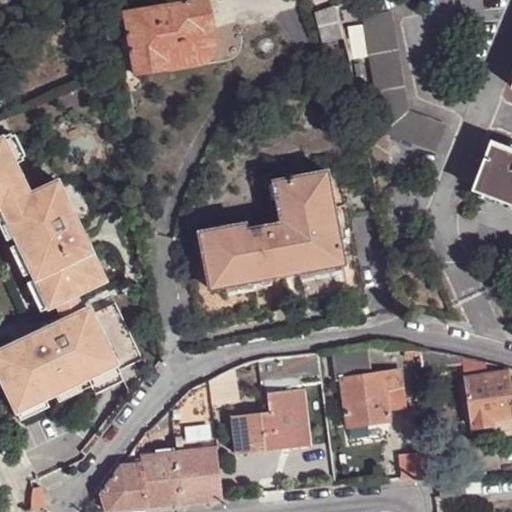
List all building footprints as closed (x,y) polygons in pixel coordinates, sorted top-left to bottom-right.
[(203,0),(124,14),(135,76),(168,71),(166,62),(198,56),(199,56),(204,53),(206,47),(203,31),(212,30),(207,0),(203,0)] [(390,9),(363,17),(384,133),(435,152),(446,125),(410,110),(408,109),(390,9)] [(323,43),(344,39),(337,10),(317,13),(323,43)] [(361,27),(348,29),(353,60),(367,58),(361,27)] [(323,104),(356,97),(352,79),(319,85),(323,104)] [(10,135),(1,138),(14,165),(22,161),(10,135)] [(14,165),(1,138),(0,139),(0,209),(7,223),(15,225),(19,235),(13,238),(14,238),(18,247),(31,273),(34,279),(34,280),(39,277),(44,287),(41,295),(48,308),(56,304),(74,295),(104,281),(90,253),(86,254),(66,212),(70,210),(56,182),(29,195),(14,165)] [(511,205),(511,150),(491,142),(472,190),(511,205)] [(288,220),(278,222),(246,228),(244,224),(199,232),(210,288),(226,286),(225,282),(268,275),(268,278),(300,272),(299,269),(328,264),(328,266),(343,265),(325,172),(280,179),(288,220)] [(271,182),(278,222),(288,220),(280,179),(271,182)] [(0,230),(6,242),(14,238),(13,238),(19,235),(15,225),(7,223),(0,209),(0,230)] [(90,253),(70,210),(66,212),(86,254),(90,253)] [(22,277),(31,273),(18,247),(10,251),(22,277)] [(330,272),(328,266),(328,264),(299,269),(300,272),(300,278),(330,272)] [(269,284),(268,278),(268,275),(225,282),(226,286),(227,292),(269,284)] [(39,312),(48,308),(41,295),(44,287),(39,277),(34,280),(34,279),(25,283),(39,312)] [(56,304),(63,320),(81,311),(74,295),(56,304)] [(18,342),(0,349),(0,379),(16,412),(29,406),(32,399),(42,395),(44,399),(44,398),(54,394),(77,383),(87,378),(88,378),(85,374),(95,369),(102,371),(115,364),(88,308),(81,311),(63,320),(59,321),(62,326),(20,345),(18,342)] [(59,321),(18,342),(20,345),(62,326),(59,321)] [(387,420),(386,410),(383,389),(402,386),(400,371),(372,375),(368,347),(337,352),(348,426),(387,420)] [(419,348),(421,369),(463,365),(462,356),(419,348)] [(487,361),(462,356),(463,365),(464,379),(487,375),(487,361)] [(119,372),(115,364),(102,371),(95,369),(85,374),(88,378),(87,378),(90,386),(119,372)] [(207,380),(211,407),(242,402),(238,364),(207,380)] [(494,433),(511,430),(511,387),(511,386),(509,372),(487,375),(464,379),(471,428),(492,426),(494,433)] [(187,451),(215,448),(211,407),(207,380),(190,388),(171,408),(173,431),(174,441),(185,440),(187,451)] [(81,391),(77,383),(54,394),(58,401),(81,391)] [(383,389),(386,410),(404,407),(402,386),(383,389)] [(281,444),(310,440),(303,388),(265,392),(268,411),(232,417),(237,454),(281,449),(281,444)] [(48,406),(44,398),(44,399),(42,395),(32,399),(29,406),(16,412),(20,420),(48,406)] [(152,439),(173,431),(171,408),(150,430),(152,439)] [(175,448),(176,452),(187,451),(185,440),(174,441),(175,448)] [(311,445),(310,440),(281,444),(281,449),(311,445)] [(181,504),(221,499),(215,448),(187,451),(176,452),(181,504)] [(400,479),(430,475),(429,451),(397,454),(400,479)] [(146,508),(181,504),(176,452),(169,453),(140,457),(141,465),(146,508)] [(105,511),(108,511),(146,508),(141,465),(134,465),(121,466),(101,494),(105,511)] [(438,486),(463,483),(468,483),(466,466),(436,471),(438,486)] [(440,498),(464,495),(463,483),(438,486),(440,498)] [(40,488),(31,490),(30,510),(38,511),(41,511),(43,511),(45,509),(40,488)] [(442,508),(466,505),(464,495),(440,498),(442,508)]
